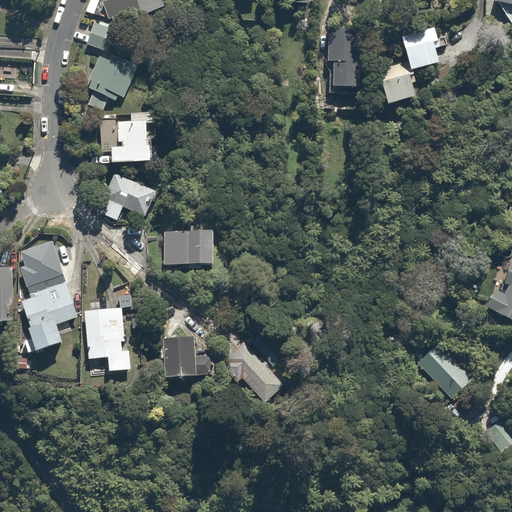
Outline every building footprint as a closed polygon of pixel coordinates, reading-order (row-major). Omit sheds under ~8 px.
[(121,0),(104,5),(110,27),(141,18),(144,27),(174,19),(168,0),(121,0)] [(507,24),(511,20),(511,0),(487,0),(488,2),(497,5),(507,24)] [(87,47),(110,54),(118,31),(95,24),(87,47)] [(353,29),(322,27),(320,65),(325,66),(323,94),(349,96),(353,29)] [(430,27),(393,38),(403,72),(440,61),(430,27)] [(95,93),(89,106),(104,113),(110,100),(115,103),(118,97),(125,100),(139,69),(113,57),(110,63),(100,59),(89,84),(92,85),(90,91),(95,93)] [(407,95),(397,60),(368,68),(378,103),(407,95)] [(115,155),(115,169),(160,169),(160,114),(132,114),(132,126),(104,126),(105,155),(115,155)] [(116,175),(98,214),(119,224),(125,210),(150,221),(162,196),(116,175)] [(163,233),(161,267),(223,270),(224,236),(163,233)] [(71,259),(67,245),(26,257),(29,267),(22,269),(30,297),(66,287),(59,263),(71,259)] [(487,311),(511,322),(511,268),(507,287),(511,288),(506,297),(497,292),(487,311)] [(16,270),(0,269),(0,324),(15,325),(16,270)] [(25,343),(29,359),(42,356),(43,359),(67,353),(60,327),(77,323),(66,287),(30,297),(23,299),(35,340),(25,343)] [(124,319),(124,310),(120,310),(87,312),(90,363),(111,362),(112,374),(132,373),(131,356),(126,356),(124,319)] [(144,321),(132,321),(132,333),(143,333),(144,321)] [(263,335),(249,347),(270,371),(284,359),(263,335)] [(246,343),(221,364),(240,387),(244,384),(265,407),(286,389),(270,371),(249,347),(246,343)] [(202,355),(202,344),(170,344),(169,385),(215,385),(215,355),(202,355)] [(443,344),(417,367),(448,402),(474,380),(443,344)] [(33,361),(19,360),(18,371),(32,372),(33,361)] [(470,421),(456,402),(439,414),(453,434),(470,421)] [(511,458),(511,425),(508,419),(489,433),(509,461),(511,458)]
